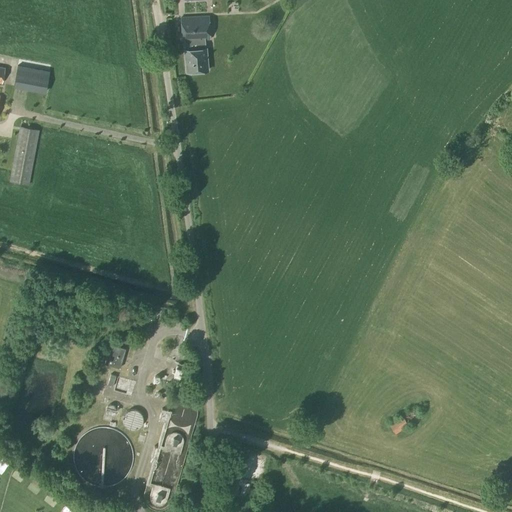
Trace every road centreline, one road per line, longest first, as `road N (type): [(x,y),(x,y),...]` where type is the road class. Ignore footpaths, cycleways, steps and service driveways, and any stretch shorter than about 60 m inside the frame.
road 1 (unclassified): [(209,511),(198,290),(155,5)]
road 2 (track): [(0,243),(171,289),(132,0)]
road 3 (unknown): [(150,511),(131,494),(150,420),(140,377),(157,337),(202,331)]
